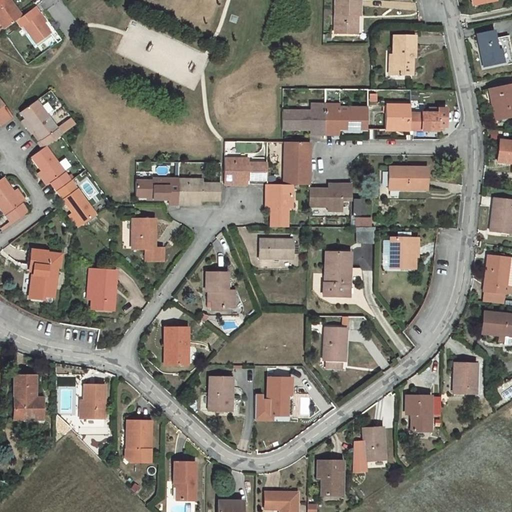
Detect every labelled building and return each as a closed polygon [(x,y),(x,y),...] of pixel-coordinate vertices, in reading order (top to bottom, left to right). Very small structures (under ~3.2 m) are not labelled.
[(16,13),(18,12),(9,0),(0,0),(0,22),(5,29),(16,21),(20,18),(16,13)] [(334,0),(334,33),(354,33),(354,15),(357,15),(359,15),(359,0),(334,0)] [(20,18),(16,21),(20,27),(22,25),(36,44),(50,33),(43,23),(37,14),(39,13),(35,7),(22,16),(20,18)] [(39,13),(37,14),(43,23),(45,22),(42,17),(39,13)] [(493,30),(476,34),(484,67),(503,63),(504,66),(511,64),(511,54),(508,36),(495,38),(493,30)] [(392,35),(392,54),(392,75),(412,75),(412,57),(412,50),(415,50),(415,35),(392,35)] [(511,84),(488,89),(490,99),(493,99),(497,119),(511,116),(511,84)] [(0,120),(10,113),(0,98),(0,120)] [(36,101),(20,112),(25,120),(34,131),(40,140),(41,141),(45,147),(46,146),(61,135),(56,128),(36,101)] [(324,134),(324,105),(310,105),(309,112),(282,111),(282,129),(309,129),(315,129),(315,134),(324,134)] [(348,108),(348,112),(339,112),(339,105),(324,105),(324,134),(333,134),(333,129),(339,129),(367,130),(367,108),(348,108)] [(385,105),(385,130),(409,130),(409,113),(409,106),(385,105)] [(446,127),(446,109),(429,109),(429,114),(409,113),(409,130),(438,130),(438,129),(443,129),(443,127),(446,127)] [(13,117),(10,113),(0,120),(0,125),(0,126),(5,122),(13,117)] [(71,117),(56,128),(61,135),(76,124),(71,117)] [(31,132),(34,131),(25,120),(22,122),(30,133),(31,132)] [(38,142),(40,140),(34,131),(31,132),(34,136),(38,142)] [(511,141),(499,140),(497,161),(511,162),(511,141)] [(284,142),(284,185),(291,185),(309,185),(309,176),(304,176),(304,142),(284,142)] [(56,191),(71,181),(67,176),(46,146),(45,147),(42,149),(31,157),(41,171),(50,183),(56,191)] [(266,179),(267,164),(243,163),(243,159),(224,159),(224,162),(224,184),(233,184),(233,179),(249,179),(266,179)] [(405,169),(389,168),(389,189),(426,190),(427,168),(405,167),(405,169)] [(46,185),(50,183),(41,171),(38,173),(41,178),(46,185)] [(0,207),(12,224),(28,212),(22,204),(13,191),(3,177),(0,179),(0,207)] [(135,181),(135,196),(147,196),(152,196),(152,199),(168,199),(168,205),(178,205),(178,179),(152,179),(152,182),(135,181)] [(202,179),(178,179),(178,205),(187,205),(187,199),(201,200),(220,200),(220,184),(202,184),(202,179)] [(81,225),(96,215),(74,184),(71,181),(56,191),(62,199),(72,213),(81,225)] [(291,194),(280,194),(280,185),(266,185),(266,194),(271,194),(271,208),(271,227),(287,227),(287,208),(291,208),(291,194)] [(284,185),(280,185),(280,194),(291,194),(291,185),(284,185)] [(342,199),(351,200),(351,185),(342,185),(342,190),(328,190),(309,190),(309,205),(327,206),(327,210),(342,210),(342,199)] [(13,191),(22,204),(25,201),(20,194),(17,189),(13,191)] [(511,224),(511,199),(493,198),(490,232),(511,234),(511,224)] [(78,228),(81,225),(72,213),(69,216),(78,228)] [(154,219),(132,219),(132,249),(145,249),(145,261),(163,261),(163,248),(154,248),(154,219)] [(351,219),(351,228),(355,228),(371,228),(371,220),(355,220),(355,219),(351,219)] [(371,228),(355,228),(355,243),(374,243),(374,228),(371,228)] [(293,240),(259,239),(259,258),(292,259),(293,240)] [(417,240),(390,239),(389,267),(412,267),(412,259),(411,259),(411,257),(415,257),(415,248),(417,248),(417,240)] [(30,265),(33,266),(33,272),(30,298),(43,299),(43,296),(53,297),(56,266),(59,266),(60,255),(31,251),(30,265)] [(349,253),(325,253),(324,283),(323,283),(323,296),(345,296),(345,283),(349,283),(349,253)] [(508,257),(487,255),(483,292),(504,294),(508,257)] [(91,309),(113,311),(114,293),(111,292),(111,287),(114,288),(115,271),(89,269),(88,282),(92,282),(91,300),(91,309)] [(222,308),(230,308),(230,290),(227,291),(227,273),(205,272),(205,292),(206,292),(206,302),(212,302),(212,311),(222,311),(222,308)] [(511,315),(483,312),(481,333),(499,335),(504,335),(504,334),(511,335),(511,315)] [(203,314),(199,319),(204,323),(209,316),(203,314)] [(346,328),(324,327),(323,361),(326,362),(341,362),(345,362),(346,328)] [(187,328),(164,328),(164,346),(168,346),(168,365),(187,365),(187,328)] [(504,335),(499,335),(498,342),(503,342),(502,347),(510,347),(511,345),(511,335),(504,334),(504,335)] [(456,363),(453,363),(453,378),(453,393),(475,394),(476,364),(474,364),(456,363)] [(42,419),(42,406),(34,406),(34,398),(35,376),(13,376),(14,416),(30,416),(30,419),(42,419)] [(231,378),(209,377),(208,411),(231,411),(231,378)] [(290,378),(267,378),(266,415),(283,415),(283,394),(287,394),(290,394),(290,378)] [(104,385),(83,384),(83,400),(83,419),(104,419),(104,385)] [(430,431),(430,396),(405,396),(405,414),(411,414),(411,431),(430,431)] [(129,462),(149,462),(150,421),(126,421),(126,430),(129,430),(129,449),(126,449),(125,449),(125,457),(129,462)] [(382,428),(362,429),(363,442),(353,443),(352,472),(365,471),(364,461),(384,459),(382,428)] [(317,478),(321,478),(327,478),(327,482),(325,482),(325,495),(342,496),(342,461),(317,461),(317,478)] [(176,500),(194,500),(194,462),(173,462),(173,482),(176,482),(176,500)] [(296,511),(297,493),(264,492),(264,509),(279,509),(281,509),(280,511),(296,511)] [(315,511),(315,500),(307,500),(306,511),(315,511)] [(241,511),(242,501),(218,501),(217,511),(241,511)]
